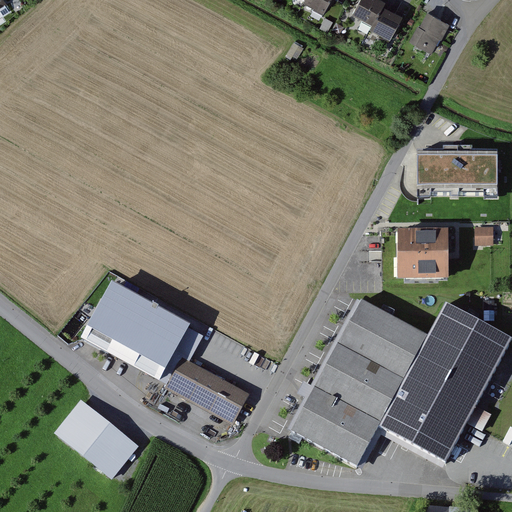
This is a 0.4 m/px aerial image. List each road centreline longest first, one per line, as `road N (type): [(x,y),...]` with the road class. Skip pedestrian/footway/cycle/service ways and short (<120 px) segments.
road 1 (residential): [(475,17),(232,465)]
road 2 (residential): [(0,306),(171,439),(232,465)]
road 3 (residential): [(232,465),(295,480),(511,499)]
